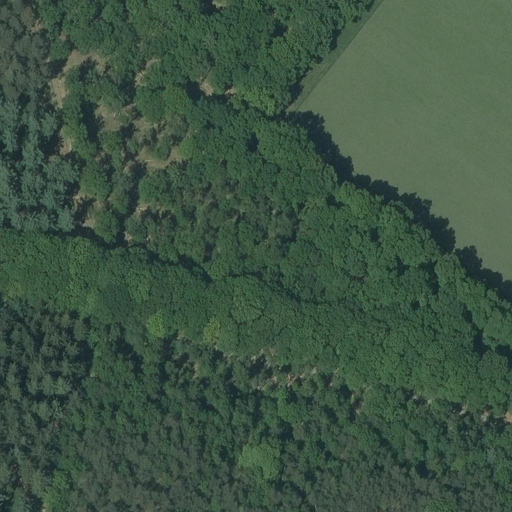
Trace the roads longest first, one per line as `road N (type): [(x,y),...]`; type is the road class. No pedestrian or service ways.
road 1 (track): [(45,511),(101,294),(35,0)]
road 2 (track): [(0,280),(511,401)]
